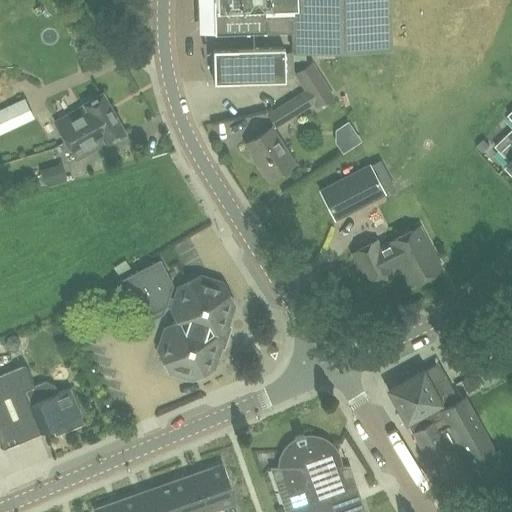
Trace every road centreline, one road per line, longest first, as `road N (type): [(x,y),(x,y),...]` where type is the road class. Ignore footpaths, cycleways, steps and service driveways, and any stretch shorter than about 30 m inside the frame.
road 1 (tertiary): [(336,367),(187,135),(167,70),(162,0)]
road 2 (tertiary): [(0,509),(336,367)]
road 3 (tertiary): [(336,367),(464,308),(511,272)]
road 4 (residential): [(426,511),(336,367)]
